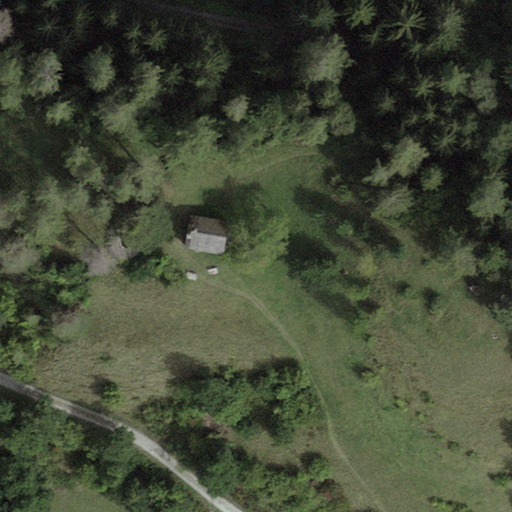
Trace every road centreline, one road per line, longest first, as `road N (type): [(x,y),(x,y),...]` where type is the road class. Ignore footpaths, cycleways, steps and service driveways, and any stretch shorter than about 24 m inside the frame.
road 1 (track): [(121,0),(415,58),(511,110)]
road 2 (track): [(229,511),(133,435),(0,378)]
